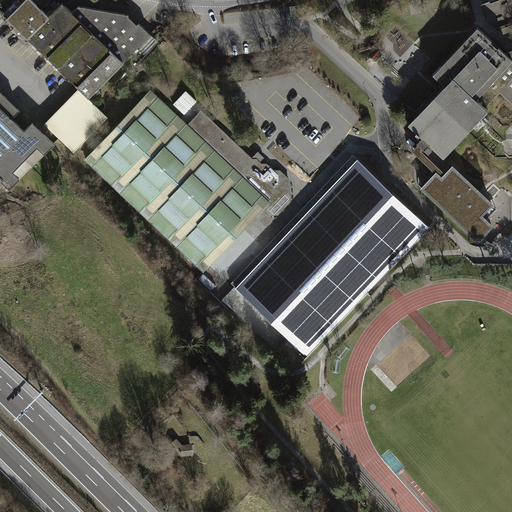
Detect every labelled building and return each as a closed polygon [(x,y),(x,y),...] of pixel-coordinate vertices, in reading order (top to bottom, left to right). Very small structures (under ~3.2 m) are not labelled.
[(37,0),(14,0),(1,14),(79,88),(88,96),(149,31),(127,9),(78,0),(72,7),(64,0),(56,0),(47,9),(37,0)] [(511,0),(492,0),(481,4),(490,32),(511,22),(511,19),(511,18),(511,0)] [(506,54),(477,27),(432,74),(444,86),(407,124),(416,132),(414,134),(418,137),(420,135),(422,138),(418,143),(417,142),(416,143),(418,144),(423,149),(424,150),(425,150),(428,153),(432,149),(428,145),(429,144),(443,157),(488,110),(485,108),(500,92),(511,103),(511,50),(508,52),(506,54)] [(88,96),(79,88),(71,97),(62,106),(61,107),(54,115),(45,124),(73,152),(108,117),(88,96)] [(0,180),(11,191),(55,142),(32,121),(25,130),(13,117),(20,109),(0,90),(0,180)] [(187,125),(151,91),(84,161),(204,272),(292,181),(280,169),(274,169),(266,164),(262,163),(260,162),(265,156),(258,150),(252,157),(202,109),(187,125)] [(423,149),(418,144),(412,151),(436,173),(422,188),(478,240),(492,225),(481,215),(492,203),(452,167),(446,174),(421,150),(423,149)] [(235,290),(229,300),(240,307),(246,296),(235,290)] [(180,445),(174,439),(167,445),(176,453),(191,454),(191,446),(180,445)]
